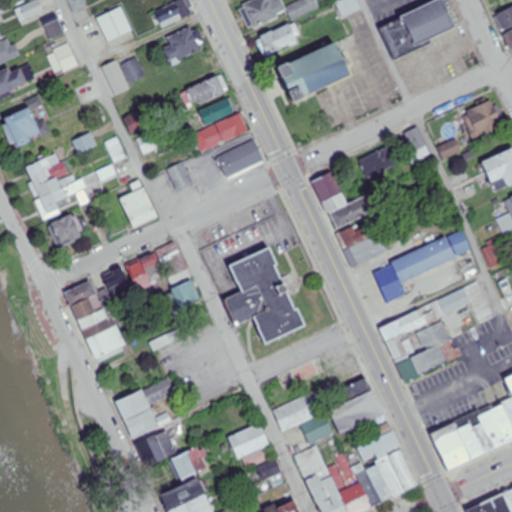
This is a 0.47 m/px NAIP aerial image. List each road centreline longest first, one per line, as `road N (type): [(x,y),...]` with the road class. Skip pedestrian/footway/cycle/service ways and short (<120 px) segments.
road 1 (primary): [(443,493),(209,0)]
road 2 (residential): [(47,284),(511,69)]
road 3 (residential): [(142,511),(0,193)]
